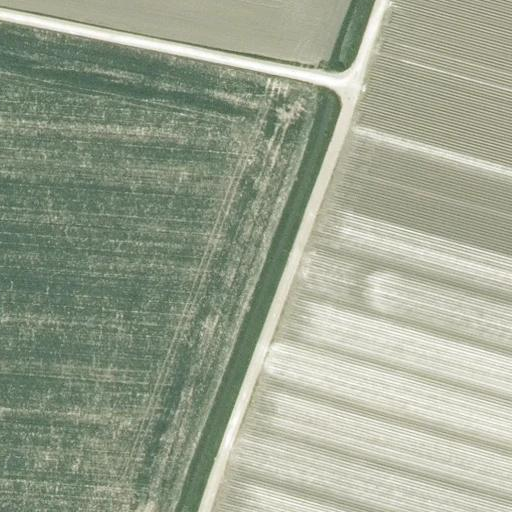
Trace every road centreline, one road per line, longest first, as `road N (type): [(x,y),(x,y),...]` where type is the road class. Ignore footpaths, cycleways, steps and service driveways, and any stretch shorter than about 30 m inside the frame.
road 1 (track): [(205,511),(381,0)]
road 2 (track): [(0,15),(355,86)]
